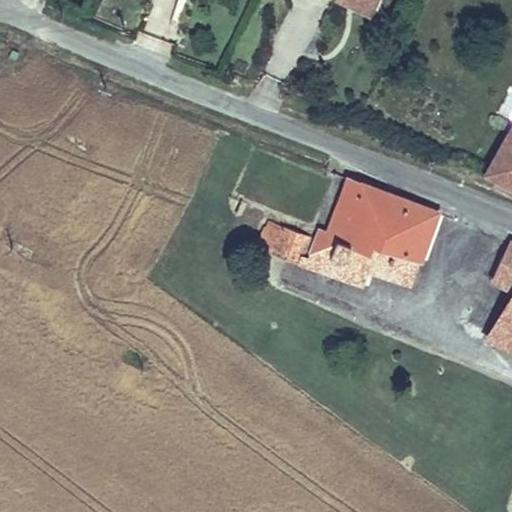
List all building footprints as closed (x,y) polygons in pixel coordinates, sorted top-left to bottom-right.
[(369,16),(377,0),(337,0),(338,0),(369,16)] [(511,122),(481,177),(511,192),(511,122)] [(368,181),(353,174),(331,228),(346,235),(368,181)] [(346,235),(331,228),(321,224),(313,242),(321,245),(312,265),(364,287),(369,272),(412,289),(441,210),(368,181),(346,235)] [(280,228),(307,239),(310,233),(283,220),(287,212),(245,195),(238,210),(267,222),(280,228)] [(267,222),(259,242),(272,248),(280,228),(267,222)] [(304,261),(308,255),(301,252),(307,239),(280,228),(272,248),(304,261)] [(483,339),(511,351),(511,236),(511,237),(489,282),(511,292),(483,339)] [(321,245),(313,242),(308,255),(304,261),(312,265),(321,245)]
